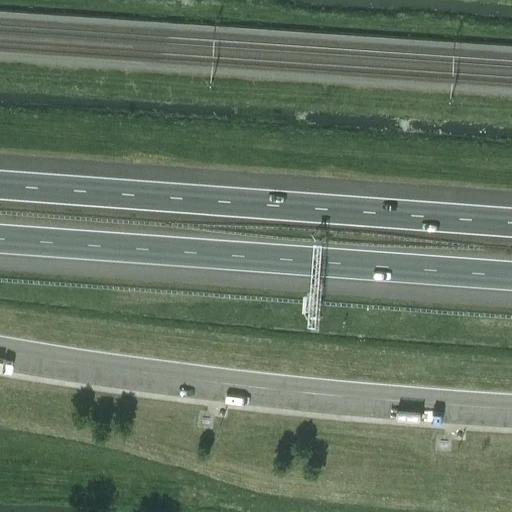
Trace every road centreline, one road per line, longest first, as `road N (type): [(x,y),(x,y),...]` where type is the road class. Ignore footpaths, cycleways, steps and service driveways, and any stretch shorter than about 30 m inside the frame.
road 1 (motorway): [(511,223),(0,185)]
road 2 (motorway): [(0,240),(511,275)]
